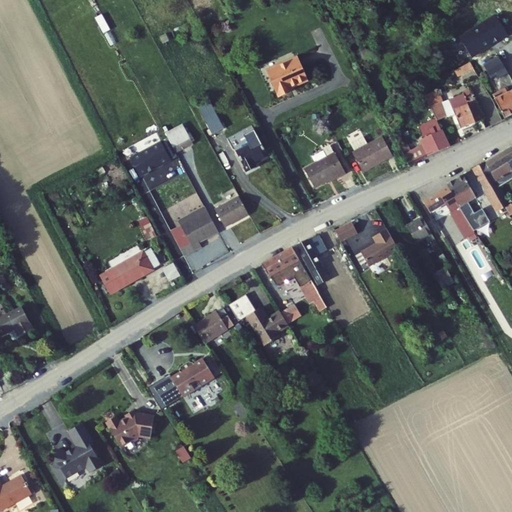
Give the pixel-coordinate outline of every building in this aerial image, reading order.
[(472,25),(450,38),(460,58),(507,31),(497,11),(472,25)] [(472,25),(465,14),(444,26),(450,38),(472,25)] [(474,60),(485,80),(491,76),(500,71),(489,52),(474,60)] [(267,72),(282,98),(294,91),(292,87),(306,79),(294,57),(267,72)] [(468,70),(464,65),(447,73),(450,79),(468,70)] [(500,71),(491,76),(494,81),(503,76),(500,71)] [(489,97),(501,119),(511,114),(511,90),(506,93),(504,89),(489,97)] [(433,95),(424,99),(435,120),(451,111),(460,128),(480,117),(470,97),(462,101),(459,96),(439,107),(433,95)] [(197,105),(211,133),(223,126),(209,99),(197,105)] [(435,120),(435,119),(418,128),(423,138),(415,142),(417,146),(406,151),(403,144),(396,147),(406,165),(449,146),(435,120)] [(167,132),(176,149),(193,140),(184,123),(167,132)] [(351,151),(359,166),(371,160),(374,164),(391,155),(380,135),(366,142),(362,135),(349,142),(353,150),(351,151)] [(233,151),(245,173),(255,167),(251,161),(264,154),(256,139),(233,151)] [(511,146),(485,160),(501,185),(511,178),(511,146)] [(304,170),(315,188),(336,176),(339,179),(347,175),(335,154),(304,170)] [(359,166),(361,171),(374,164),(371,160),(359,166)] [(473,167),(501,217),(511,211),(483,162),(473,167)] [(442,184),(444,188),(467,225),(478,219),(468,200),(476,196),(462,171),(442,184)] [(183,195),(197,187),(192,177),(178,185),(183,195)] [(423,199),(430,211),(443,204),(465,239),(473,234),(467,225),(444,188),(423,199)] [(216,207),(226,226),(247,213),(237,195),(216,207)] [(185,231),(182,233),(192,252),(203,245),(202,241),(221,231),(210,211),(182,225),(185,231)] [(408,224),(418,243),(435,234),(424,216),(408,224)] [(147,241),(157,237),(147,217),(137,221),(147,241)] [(333,232),(339,242),(359,231),(353,221),(333,232)] [(386,225),(372,233),(376,239),(360,248),(368,262),(398,245),(386,225)] [(488,230),(478,236),(484,246),(494,239),(488,230)] [(178,235),(187,254),(192,252),(182,233),(178,235)] [(318,233),(306,240),(313,252),(324,246),(318,233)] [(295,246),(317,284),(327,278),(313,252),(306,240),(295,246)] [(100,271),(110,290),(153,266),(152,263),(159,260),(151,244),(100,271)] [(291,248),(261,264),(268,275),(270,274),(278,286),(293,278),(304,296),(308,294),(311,299),(312,299),(318,310),(325,306),(291,248)] [(440,255),(445,264),(450,262),(445,252),(440,255)] [(171,275),(180,270),(173,258),(164,263),(171,275)] [(437,272),(442,282),(452,276),(447,267),(437,272)] [(245,317),(265,348),(278,340),(275,335),(287,327),(278,312),(266,319),(259,308),(254,311),(245,295),(227,305),(237,321),(245,317)] [(292,304),(278,312),(285,324),(299,316),(292,304)] [(225,327),(231,323),(221,306),(214,310),(225,327)] [(0,319),(0,337),(16,329),(20,337),(35,329),(24,308),(0,319)] [(190,322),(202,342),(225,328),(225,327),(214,310),(214,308),(190,322)] [(200,357),(191,362),(193,365),(201,359),(200,357)] [(200,383),(212,375),(201,359),(193,365),(191,362),(190,361),(186,360),(178,365),(178,367),(176,368),(178,371),(170,375),(175,383),(174,384),(180,395),(190,389),(190,390),(201,383),(200,383)] [(307,375),(317,394),(325,390),(315,371),(307,375)] [(111,412),(101,418),(116,443),(127,436),(130,437),(134,436),(134,432),(146,434),(151,412),(131,408),(130,406),(120,411),(122,413),(114,418),(111,412)] [(86,435),(77,419),(63,427),(70,440),(66,442),(67,445),(61,448),(52,445),(48,462),(55,464),(61,474),(81,463),(85,469),(98,462),(83,436),(86,435)] [(183,446),(175,452),(183,463),(191,458),(183,446)] [(0,506),(28,489),(17,471),(0,481),(0,506)]
